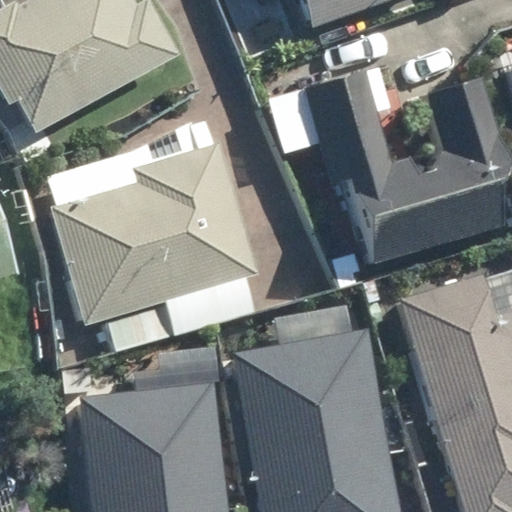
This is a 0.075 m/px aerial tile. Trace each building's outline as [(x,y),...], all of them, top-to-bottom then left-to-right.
[(11,9),(0,14),(0,97),(8,112),(17,107),(34,139),(180,61),(147,0),(140,0),(134,4),(131,0),(41,0),(16,13),(11,9)] [(272,0),(286,38),(399,0),(272,0)] [(362,80),(317,94),(366,271),(503,232),(496,207),(511,202),(511,199),(480,87),(425,102),(443,164),(429,169),(432,182),(414,188),(411,174),(390,180),(362,80)] [(192,135),(127,153),(133,175),(128,177),(132,190),(51,214),(83,333),(104,326),(112,354),(178,336),(170,308),(256,282),(219,147),(197,154),(192,135)] [(0,286),(13,283),(0,242),(0,286)] [(511,511),(511,324),(510,317),(492,322),(480,281),(399,306),(460,511),(511,511)] [(264,349),(220,357),(246,511),(386,511),(377,457),(392,455),(381,391),(363,394),(353,334),(337,337),(332,311),(259,323),(264,349)] [(122,396),(67,402),(78,511),(214,511),(201,387),(206,386),(202,352),(143,358),(145,373),(120,376),(122,396)]
